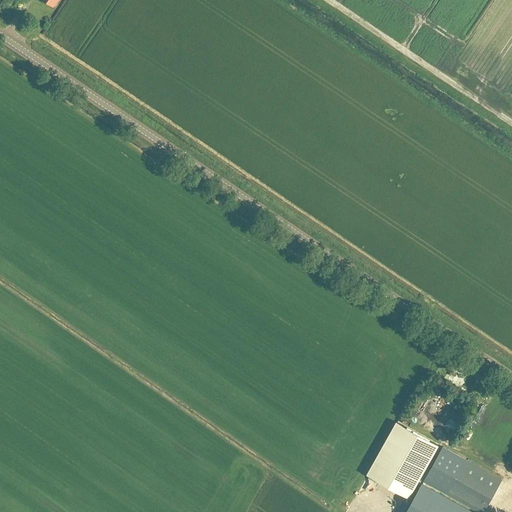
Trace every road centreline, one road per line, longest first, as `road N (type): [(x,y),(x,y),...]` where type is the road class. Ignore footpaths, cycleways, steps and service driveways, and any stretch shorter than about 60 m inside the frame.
road 1 (tertiary): [(511,380),(0,36)]
road 2 (unknown): [(511,123),(326,0)]
